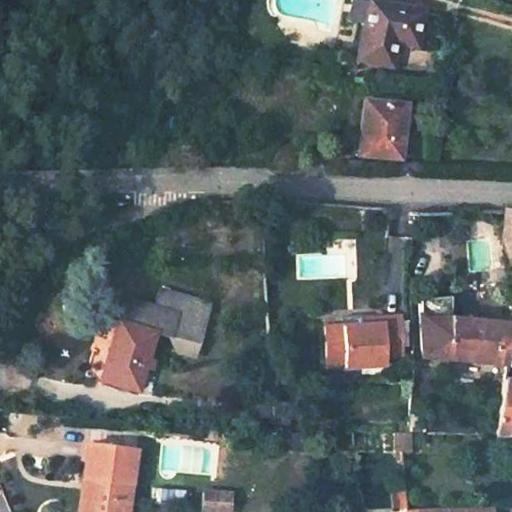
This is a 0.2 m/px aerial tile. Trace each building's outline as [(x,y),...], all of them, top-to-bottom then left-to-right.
[(421,11),(366,0),(355,56),(391,63),(395,42),(414,45),(421,11)] [(369,101),(362,100),(360,129),(367,130),(369,101)] [(404,104),(369,101),(367,130),(360,129),(357,156),(399,158),(404,104)] [(208,148),(195,147),(195,166),(206,166),(208,148)] [(511,212),(501,211),(500,242),(510,260),(511,266),(511,212)] [(118,321),(100,383),(137,393),(155,332),(169,336),(184,350),(199,354),(207,326),(197,323),(204,301),(158,287),(153,305),(126,298),(118,321)] [(448,298),(417,301),(418,317),(421,357),(506,365),(507,359),(510,326),(447,316),(448,298)] [(213,304),(204,301),(197,323),(207,326),(213,304)] [(409,317),(398,318),(401,357),(411,356),(409,317)] [(418,317),(409,317),(411,356),(421,357),(418,317)] [(361,325),(340,326),(342,368),(382,365),(381,358),(401,357),(398,318),(379,318),(380,324),(361,325)] [(511,379),(503,378),(493,436),(511,435),(511,379)] [(268,405),(241,403),(239,417),(268,419),(268,405)] [(511,435),(493,436),(493,444),(511,443),(511,435)] [(126,511),(135,450),(87,444),(82,481),(93,481),(88,511),(126,511)] [(88,511),(93,481),(82,481),(78,511),(88,511)] [(185,496),(155,491),(153,506),(183,510),(185,496)]
